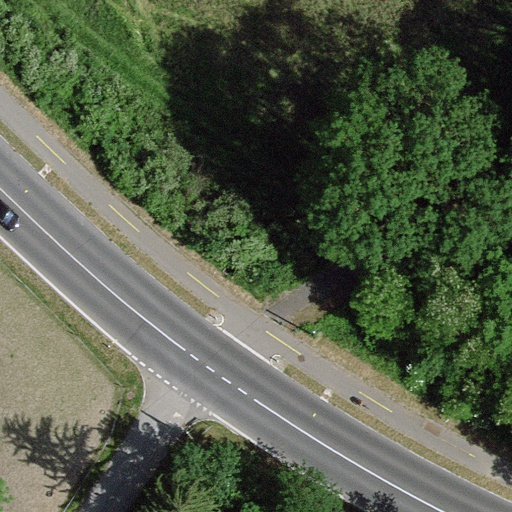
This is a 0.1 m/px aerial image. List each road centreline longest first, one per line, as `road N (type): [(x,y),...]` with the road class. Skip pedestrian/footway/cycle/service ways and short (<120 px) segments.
road 1 (track): [(45,0),(198,121),(284,174),(345,182),(511,157)]
road 2 (track): [(211,369),(257,325),(511,168)]
road 3 (secondary): [(0,187),(211,369)]
road 4 (secondary): [(211,369),(446,511)]
road 5 (unclassified): [(211,369),(102,511)]
